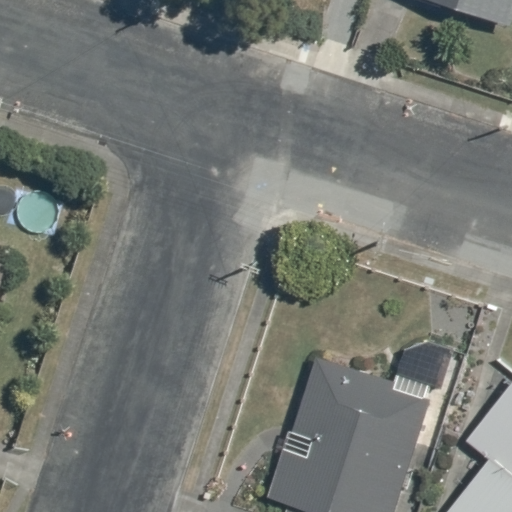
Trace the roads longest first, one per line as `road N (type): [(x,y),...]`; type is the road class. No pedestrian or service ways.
road 1 (residential): [(214,106),(89,511)]
road 2 (residential): [(214,106),(511,200)]
road 3 (residential): [(0,37),(214,106)]
